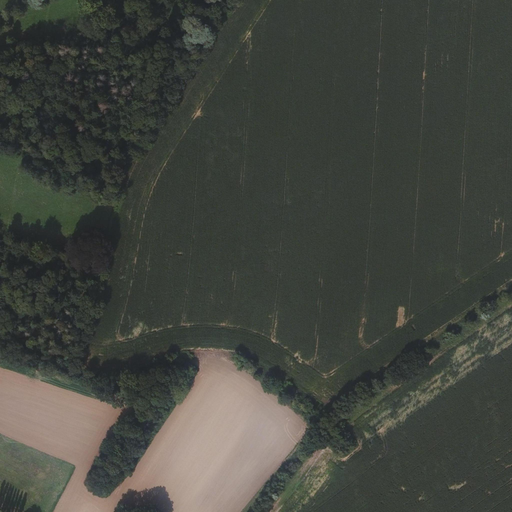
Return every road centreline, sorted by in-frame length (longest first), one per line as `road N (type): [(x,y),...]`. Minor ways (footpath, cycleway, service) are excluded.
road 1 (unknown): [(511,293),(327,414),(238,359)]
road 2 (track): [(0,346),(118,382),(199,360)]
